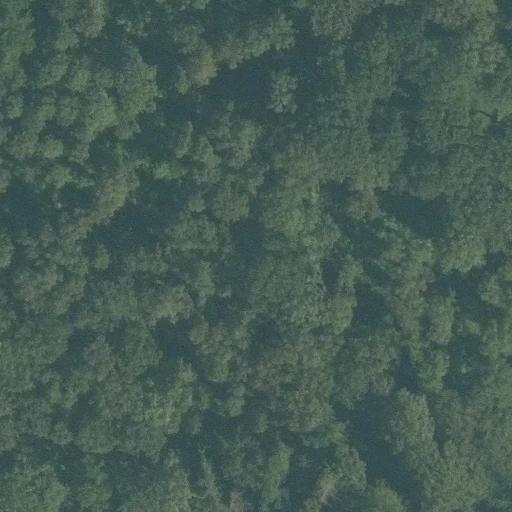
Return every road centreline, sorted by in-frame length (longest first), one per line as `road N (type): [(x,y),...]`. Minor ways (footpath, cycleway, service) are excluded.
road 1 (track): [(483,0),(498,383),(429,511)]
road 2 (track): [(311,0),(144,89),(0,192)]
